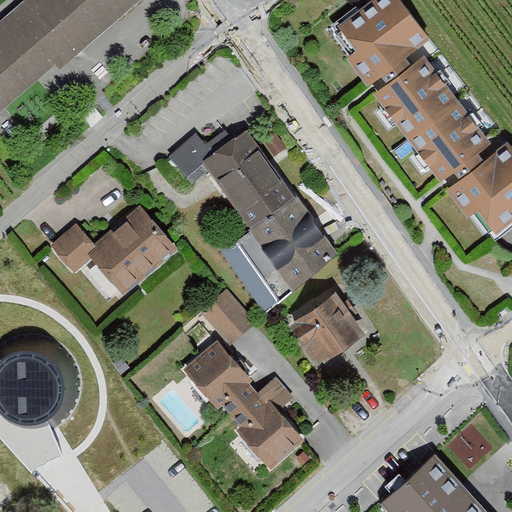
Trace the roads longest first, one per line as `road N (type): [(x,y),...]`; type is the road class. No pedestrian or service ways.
road 1 (residential): [(476,355),(240,20)]
road 2 (residential): [(0,230),(240,20)]
road 3 (residential): [(300,511),(476,355)]
